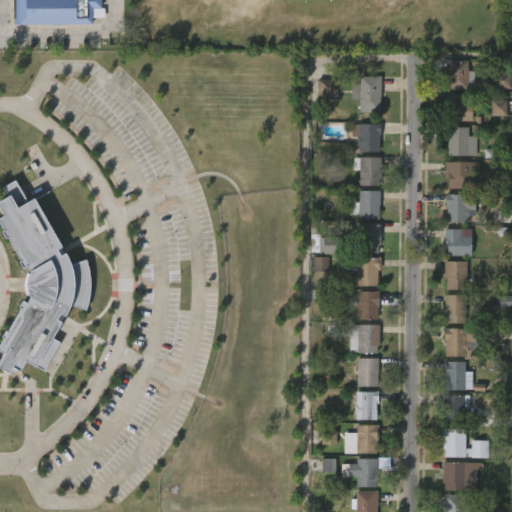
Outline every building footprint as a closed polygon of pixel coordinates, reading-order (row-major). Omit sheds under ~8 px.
[(13,0),(13,24),(92,25),(92,10),(98,10),(98,0),(13,0)] [(467,60),(466,70),(474,70),(474,88),(445,89),(445,59),(467,60)] [(511,88),(492,88),(492,72),(511,72),(511,88)] [(380,75),(379,112),(357,111),(358,99),(350,99),(350,83),(358,83),(358,76),(380,75)] [(331,100),(318,100),(318,80),(337,80),(337,100),(331,100)] [(470,121),(444,120),(444,94),(471,95),(470,121)] [(506,101),(491,101),(491,116),(507,116),(506,101)] [(379,124),(377,152),(356,151),(357,146),(355,145),(355,136),(351,136),(351,124),(379,124)] [(449,125),(449,127),(467,127),(467,136),(476,136),(476,156),(446,156),(446,139),(443,139),(444,125),(449,125)] [(379,163),(379,185),(358,185),(358,170),(352,170),(352,157),(379,157),(379,163)] [(471,171),(471,189),(446,188),(446,177),(443,177),(443,161),(478,162),(478,171),(471,171)] [(16,173),(29,195),(35,192),(74,260),(88,254),(92,271),(92,294),(87,314),(72,308),(57,335),(66,341),(45,375),(28,364),(23,374),(15,369),(11,376),(0,368),(0,354),(1,353),(0,352),(0,338),(23,298),(24,299),(26,296),(24,289),(24,279),(26,273),(31,269),(28,263),(24,265),(20,259),(22,258),(8,235),(6,235),(2,229),(4,228),(0,220),(0,215),(1,215),(0,213),(0,195),(3,194),(0,188),(0,185),(1,183),(16,173)] [(377,200),(377,219),(357,219),(357,216),(355,214),(347,214),(348,202),(357,202),(357,190),(378,191),(377,200)] [(468,195),(468,208),(470,208),(468,223),(446,223),(446,195),(468,195)] [(316,223),(316,235),(320,235),(320,239),(322,237),(343,238),(343,255),(321,255),(322,253),(310,253),(311,223),(316,223)] [(378,229),(378,246),(377,246),(377,252),(356,252),(356,241),(350,241),(350,229),(357,229),(357,224),(378,224),(378,229)] [(459,229),(459,236),(470,236),(469,256),(445,255),(445,246),(442,246),(443,228),(459,229)] [(312,272),(328,272),(328,258),(312,257),(312,272)] [(376,269),(376,286),(355,286),(355,279),(354,279),(354,270),(349,270),(349,258),(374,258),(374,257),(379,257),(379,269),(376,269)] [(466,261),(465,290),(444,290),(444,279),(442,279),(443,261),(466,261)] [(376,299),(376,320),(356,319),(356,318),(350,317),(351,293),(356,293),(356,291),(376,292),(376,299)] [(464,323),(442,323),(443,295),(464,295),(464,323)] [(511,308),(511,297),(498,296),(497,307),(511,308)] [(377,325),(376,354),(347,352),(348,325),(377,325)] [(445,328),(465,329),(465,341),(476,342),(476,351),(465,350),(464,357),(443,357),(442,328),(445,328)] [(376,387),(355,387),(355,358),(376,358),(376,387)] [(445,361),(464,362),(464,371),(471,371),(471,390),(443,390),(443,378),(442,378),(442,361),(445,361)] [(375,401),(375,420),(354,420),(354,414),(353,414),(353,405),(354,405),(355,392),(376,392),(376,401),(375,401)] [(463,414),(463,423),(443,423),(443,417),(442,417),(442,395),(468,395),(468,414),(463,414)] [(375,441),(375,455),(355,455),(355,449),(351,449),(351,437),(355,437),(355,425),(376,425),(376,441),(375,441)] [(464,429),(464,458),(443,458),(443,450),(441,450),(441,429),(464,429)] [(321,445),(336,445),(336,432),(321,431),(321,445)] [(376,467),(376,488),(355,487),(355,477),(347,477),(347,458),(376,459),(376,467)] [(335,459),(322,459),(321,473),(335,473),(335,459)] [(475,470),(475,493),(443,493),(443,485),(440,485),(441,462),(481,463),(481,471),(475,470)] [(375,500),(375,511),(354,511),(354,510),(350,510),(350,503),(346,503),(346,500),(354,500),(355,492),(375,492),(375,500)] [(463,495),(463,507),(470,507),(470,511),(440,511),(440,502),(442,502),(442,495),(463,495)]
